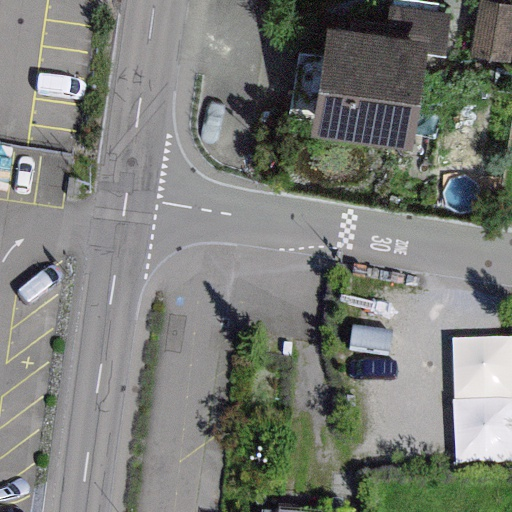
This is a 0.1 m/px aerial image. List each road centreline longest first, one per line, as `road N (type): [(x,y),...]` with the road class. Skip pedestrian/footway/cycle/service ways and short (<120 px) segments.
road 1 (residential): [(511,263),(127,200)]
road 2 (tertiary): [(127,200),(80,511)]
road 3 (tertiary): [(155,0),(127,200)]
